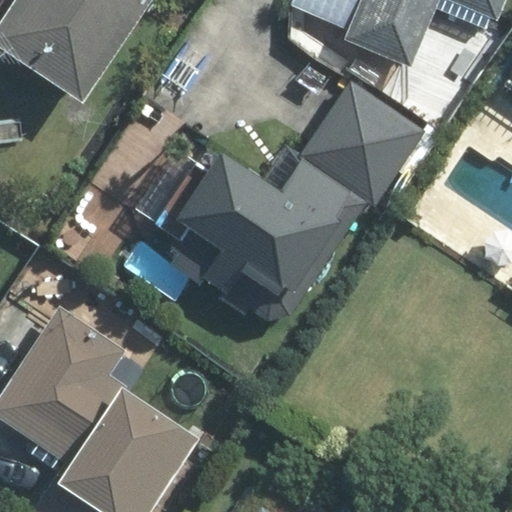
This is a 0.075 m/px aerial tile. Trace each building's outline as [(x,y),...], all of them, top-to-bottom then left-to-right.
[(20,0),(1,29),(89,88),(147,0),(20,0)] [(306,0),(357,21),(352,34),(414,59),(437,0),(459,0),(503,17),(510,0),(306,0)] [(380,199),(427,126),(357,78),(286,187),(227,147),(187,210),(203,220),(179,259),(207,277),(211,269),(232,285),(227,292),(250,309),(255,300),(273,312),(294,308),(371,193),(380,199)] [(39,511),(147,511),(200,431),(111,371),(128,346),(65,304),(0,402),(0,407),(75,456),(39,511)] [(230,378),(199,362),(188,384),(218,400),(230,378)]
